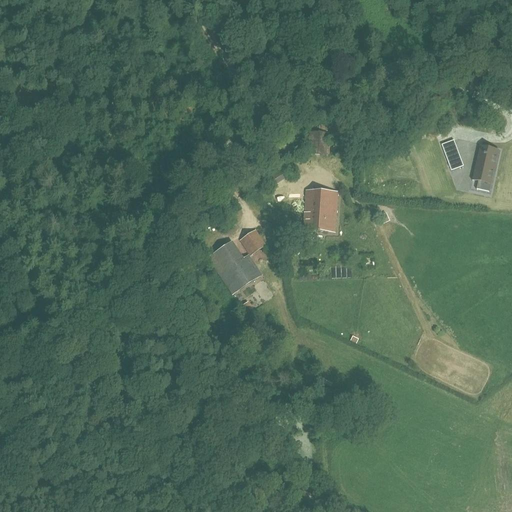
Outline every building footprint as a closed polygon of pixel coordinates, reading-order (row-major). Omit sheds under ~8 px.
[(308,132),(307,154),(327,155),(328,133),(308,132)] [(477,162),(472,181),(473,181),(473,180),(479,182),(484,183),(492,185),(499,152),(489,150),(481,148),(481,147),(480,146),(478,158),(477,162)] [(460,156),(448,161),(452,171),(464,167),(460,156)] [(277,170),(262,179),(268,189),(283,179),(277,170)] [(305,190),(304,231),(302,230),(300,244),(312,245),(312,232),(336,233),(337,192),(305,190)] [(239,240),(250,256),(265,246),(255,230),(239,240)] [(226,247),(208,259),(232,294),(256,278),(243,259),(237,263),(226,247)]
